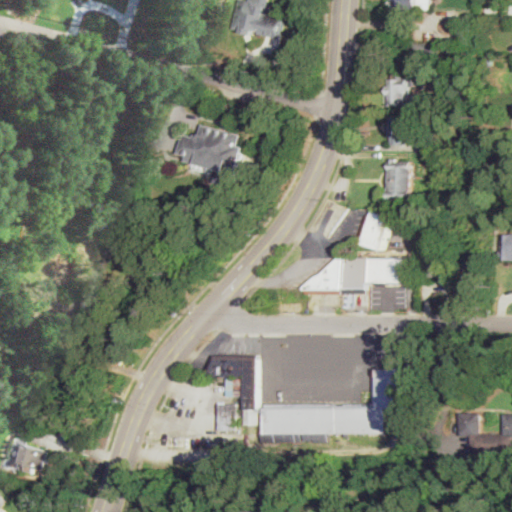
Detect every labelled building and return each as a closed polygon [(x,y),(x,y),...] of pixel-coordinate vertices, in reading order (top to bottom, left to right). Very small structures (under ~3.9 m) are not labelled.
[(270,0),(267,16),(249,12),(251,0),(270,0)] [(420,0),(420,8),(388,8),(388,0),(420,0)] [(494,54),(494,63),(484,63),(484,57),(487,57),(487,53),(494,54)] [(404,75),(411,75),(411,94),(409,94),(409,106),(390,106),(390,94),(386,94),(386,88),(389,88),(389,78),(392,78),(392,69),(404,69),(404,75)] [(128,119),(120,148),(109,145),(113,131),(94,126),(101,96),(124,102),(120,117),(128,119)] [(407,116),(407,145),(390,145),(390,115),(407,116)] [(237,125),(226,173),(205,168),(210,144),(216,145),(221,122),(237,125)] [(399,158),(399,161),(415,161),(415,197),(398,198),(398,201),(391,201),(390,159),(399,158)] [(61,194),(58,204),(44,201),(46,191),(61,194)] [(421,219),(402,219),(403,207),(421,208),(421,219)] [(386,249),(365,243),(374,210),(396,216),(386,249)] [(78,229),(75,238),(79,239),(76,251),(82,253),(73,284),(67,283),(66,285),(39,278),(42,269),(44,269),(49,253),(55,255),(58,243),(51,241),(54,231),(63,233),(65,225),(78,229)] [(449,225),(449,253),(452,253),(452,276),(440,276),(440,271),(432,271),(432,267),(425,267),(425,252),(428,252),(429,225),(449,225)] [(511,258),(511,232),(503,232),(503,259),(511,258)] [(468,272),(468,251),(485,251),(485,272),(468,272)] [(309,294),(309,286),(342,258),(408,258),(408,282),(370,282),(370,288),(345,288),(345,294),(309,294)] [(262,355),(262,425),(247,425),(246,377),(245,377),(245,397),(229,397),(228,378),(208,378),(217,356),(262,355)] [(390,407),(390,432),(325,433),(325,437),(317,437),(317,441),(307,441),(307,432),(302,432),(302,441),(267,441),(267,403),(376,403),(375,376),(381,376),(380,369),(406,368),(407,407),(390,407)] [(241,430),(223,430),(223,403),(241,403),(241,430)] [(484,433),(506,433),(507,414),(511,414),(511,455),(473,455),(474,435),(464,435),(464,412),(485,413),(484,433)] [(25,442),(46,449),(40,469),(37,468),(36,472),(12,464),(18,444),(24,445),(25,442)] [(0,511),(0,492),(10,501),(0,511)]
